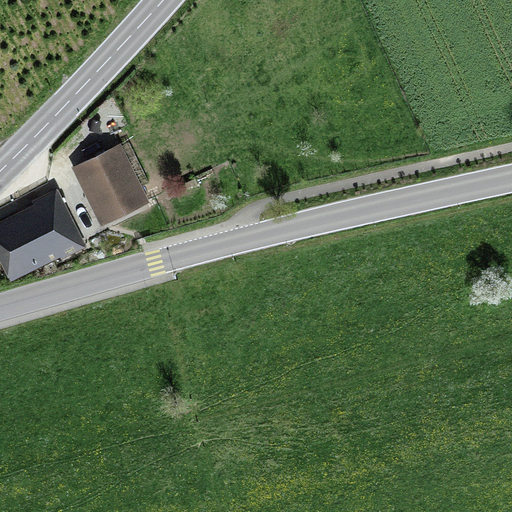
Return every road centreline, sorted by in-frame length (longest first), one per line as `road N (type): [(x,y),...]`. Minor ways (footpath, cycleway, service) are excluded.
road 1 (tertiary): [(0,306),(511,176)]
road 2 (primary): [(162,0),(30,141)]
